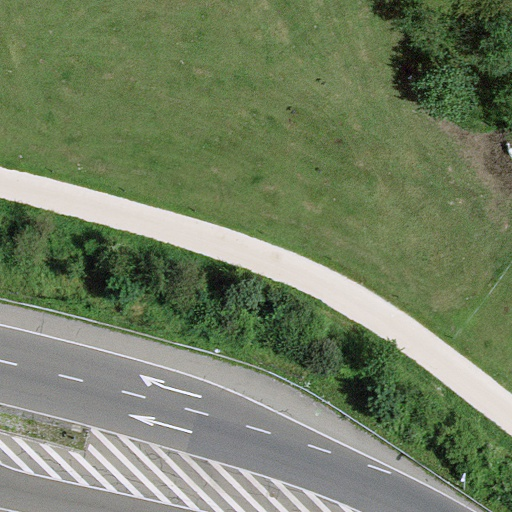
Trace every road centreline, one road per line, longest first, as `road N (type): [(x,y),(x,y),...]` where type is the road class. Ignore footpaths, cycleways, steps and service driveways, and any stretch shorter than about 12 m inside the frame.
road 1 (track): [(511,415),(404,331),(305,274),(233,246),(0,182)]
road 2 (secondary): [(413,511),(208,435),(0,383)]
